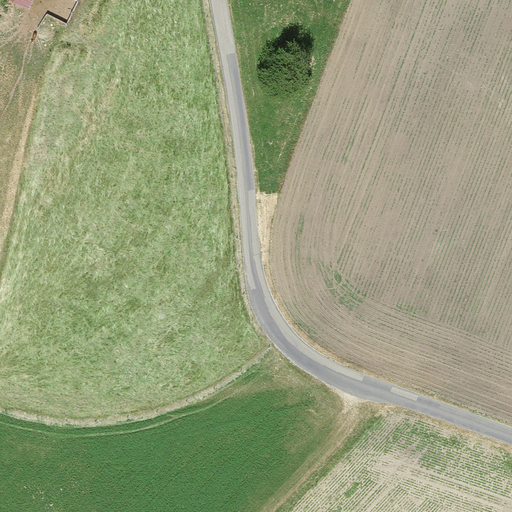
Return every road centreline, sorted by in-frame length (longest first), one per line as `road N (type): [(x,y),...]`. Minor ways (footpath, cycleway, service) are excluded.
road 1 (tertiary): [(217,0),(243,137),(253,273),(272,330),(338,380),(511,441)]
road 2 (track): [(338,380),(219,511)]
